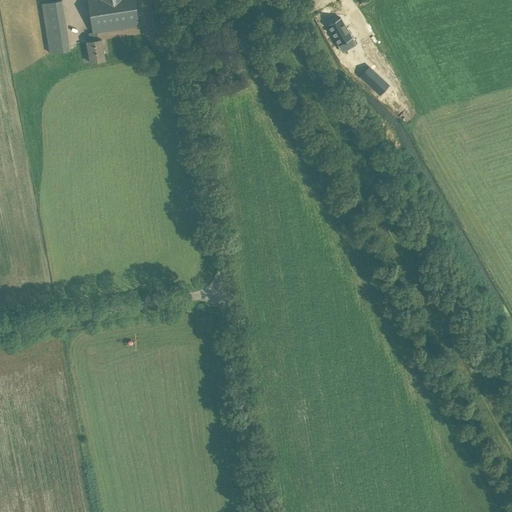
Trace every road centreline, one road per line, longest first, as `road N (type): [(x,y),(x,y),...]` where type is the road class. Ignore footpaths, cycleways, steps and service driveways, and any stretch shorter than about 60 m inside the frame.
road 1 (unclassified): [(230,290),(207,54),(317,0)]
road 2 (unclassified): [(230,290),(0,326)]
road 3 (unclassified): [(263,511),(230,290)]
